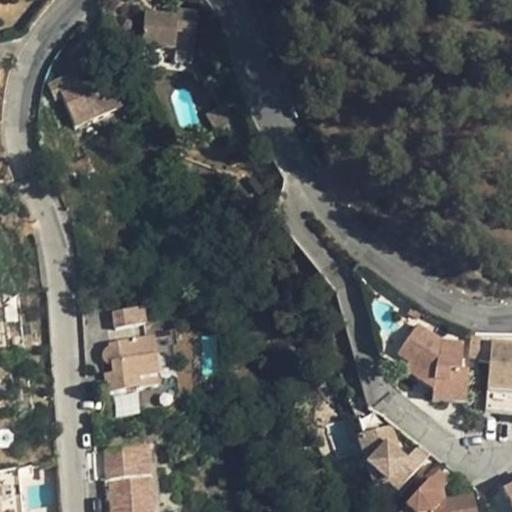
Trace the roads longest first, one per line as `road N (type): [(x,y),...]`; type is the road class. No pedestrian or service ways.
road 1 (residential): [(79,0),(29,64),(21,108),(24,149),(51,217),(61,283),(78,511)]
road 2 (residential): [(511,316),(460,314),(307,190),(226,0)]
